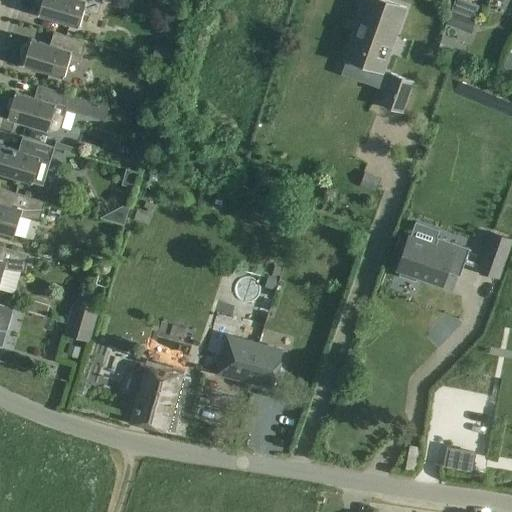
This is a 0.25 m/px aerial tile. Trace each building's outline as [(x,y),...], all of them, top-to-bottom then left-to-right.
[(102,0),(38,0),(37,3),(38,6),(40,6),(38,13),(79,26),(84,9),(98,13),(102,0)] [(241,0),(234,22),(265,32),(275,0),(241,0)] [(404,6),(386,0),(362,0),(343,57),(382,70),(404,6)] [(462,0),(456,0),(452,11),(474,20),(479,6),(462,0)] [(476,22),(452,13),(447,25),(471,34),(476,22)] [(86,41),(60,33),(56,46),(31,38),(29,45),(26,45),(24,47),(22,53),(23,56),(25,57),(23,64),(64,76),(69,59),(79,62),(86,41)] [(174,50),(157,44),(151,60),(169,66),(174,50)] [(402,78),(391,74),(379,104),(390,108),(402,113),(414,83),(402,78)] [(57,130),(60,128),(70,94),(44,86),(40,99),(15,91),(13,98),(11,97),(8,99),(6,106),(7,109),(9,110),(7,117),(54,131),(57,130)] [(0,172),(43,185),(54,147),(28,139),(24,151),(0,144),(0,172)] [(382,178),(366,171),(360,185),(376,192),(382,178)] [(0,188),(0,230),(14,235),(20,215),(40,218),(45,201),(0,188)] [(492,232),(479,270),(498,277),(511,239),(492,232)] [(436,245),(409,236),(398,269),(401,270),(400,275),(416,281),(418,276),(443,284),(448,271),(460,275),(470,248),(439,237),(436,245)] [(0,245),(0,280),(4,268),(24,271),(29,254),(0,245)] [(0,303),(0,329),(7,330),(14,307),(0,303)] [(72,304),(67,323),(94,330),(99,312),(72,304)] [(93,333),(94,330),(67,323),(63,334),(89,342),(90,340),(93,333)] [(257,344),(228,336),(218,372),(273,387),(283,351),(257,344)] [(81,346),(72,343),(69,353),(78,356),(81,346)] [(188,376),(139,363),(123,420),(173,433),(188,376)] [(448,450),(443,470),(472,476),(476,456),(448,450)]
